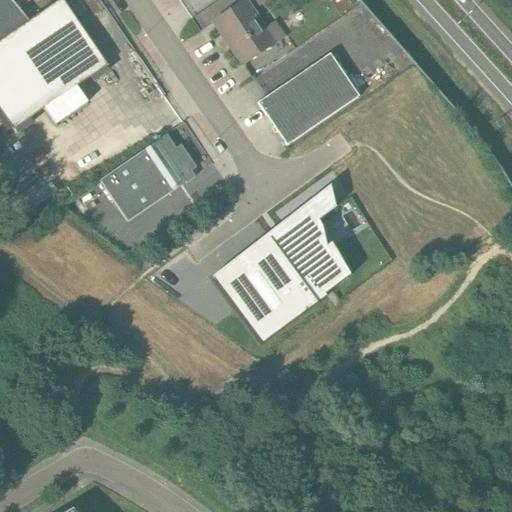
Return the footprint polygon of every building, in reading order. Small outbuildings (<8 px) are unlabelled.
[(0,111),(13,131),(44,110),(54,125),(87,102),(77,87),(107,67),(61,0),(14,33),(0,42),(0,111)] [(230,49),(242,66),(275,44),(246,1),(213,23),(221,36),(230,49)] [(0,42),(14,33),(0,15),(0,42)] [(287,146),(358,98),(330,55),(258,104),(287,146)] [(176,150),(167,137),(99,184),(127,225),(195,178),(186,165),(191,161),(181,147),(176,150)] [(214,277),(212,278),(261,345),(326,298),(324,295),(350,276),(331,243),(326,246),(322,227),(318,221),(312,211),(286,230),(288,233),(272,244),(269,239),(215,279),(214,277)]
